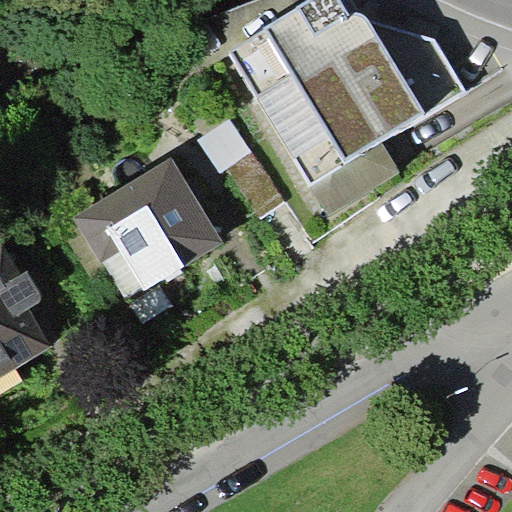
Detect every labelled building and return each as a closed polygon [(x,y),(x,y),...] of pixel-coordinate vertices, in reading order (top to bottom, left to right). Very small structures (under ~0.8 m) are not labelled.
[(257,96),(311,185),(468,92),(435,39),(386,24),(370,19),(367,16),(365,14),(360,12),(356,12),(354,13),(353,15),(351,16),(342,0),(307,0),(264,27),(266,30),(232,49),(259,95),(257,96)] [(253,152),(231,118),(197,140),(220,174),(228,169),(253,152)] [(285,201),(253,152),(228,169),(261,218),(285,201)] [(73,216),(126,300),(224,242),(171,157),(73,216)] [(0,377),(52,346),(30,308),(43,299),(26,271),(21,274),(1,244),(0,244),(0,377)]
